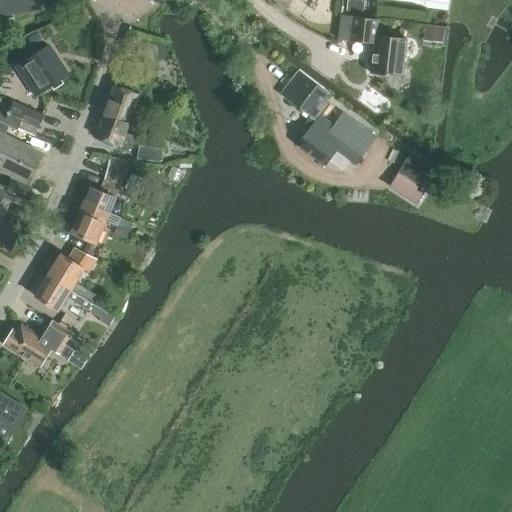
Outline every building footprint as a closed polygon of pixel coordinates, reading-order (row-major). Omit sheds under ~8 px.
[(0,0),(0,13),(1,17),(39,8),(36,0),(0,0)] [(363,13),(364,0),(348,0),(347,11),(363,13)] [(403,80),(407,42),(377,39),(379,22),(353,19),(350,44),(375,47),(372,77),(403,80)] [(443,43),(445,27),(423,24),(422,30),(425,30),(424,40),(443,43)] [(168,51),(164,43),(157,41),(150,45),(148,52),(151,59),(157,62),(165,58),(168,51)] [(36,94),(69,74),(51,45),(18,66),(36,94)] [(341,111),(331,124),(321,117),(329,105),(322,100),(326,96),(296,75),(280,98),(314,122),(296,146),(323,166),(333,153),(353,167),(375,137),(341,111)] [(99,138),(135,150),(140,136),(127,132),(139,96),(116,88),(99,138)] [(380,114),(388,104),(382,99),(374,100),(369,106),(380,114)] [(1,124),(8,127),(23,134),(26,127),(37,131),(43,118),(17,107),(14,115),(6,112),(1,124)] [(0,169),(29,182),(42,153),(4,136),(8,127),(1,124),(0,123),(0,169)] [(161,149),(163,136),(142,132),(139,145),(161,149)] [(395,174),(417,188),(429,170),(407,156),(395,174)] [(108,167),(104,179),(114,183),(121,186),(128,160),(110,157),(108,167)] [(415,207),(427,188),(420,184),(417,188),(395,174),(386,189),(415,207)] [(116,197),(121,186),(114,183),(104,179),(100,190),(116,197)] [(96,188),(86,211),(113,222),(112,224),(118,226),(119,224),(130,229),(133,223),(116,215),(123,200),(116,197),(100,190),(96,188)] [(104,245),(112,224),(113,222),(86,211),(76,233),(104,245)] [(126,239),(130,229),(119,224),(118,226),(114,234),(126,239)] [(92,256),(96,248),(88,243),(84,251),(86,252),(92,256)] [(63,253),(50,274),(94,300),(97,295),(76,283),(84,270),(92,275),(101,261),(84,251),(78,248),(72,258),(63,253)] [(60,310),(67,298),(88,310),(92,303),(94,300),(50,274),(37,296),(60,310)] [(105,310),(92,303),(88,310),(101,318),(105,310)] [(65,345),(72,335),(54,323),(43,339),(21,324),(17,330),(13,327),(2,344),(38,367),(50,348),(60,354),(65,345)] [(81,340),(72,335),(65,345),(74,351),(81,340)] [(0,438),(6,443),(27,408),(0,391),(0,438)]
